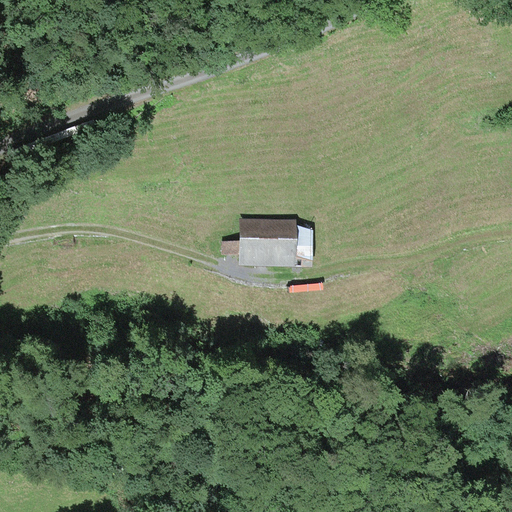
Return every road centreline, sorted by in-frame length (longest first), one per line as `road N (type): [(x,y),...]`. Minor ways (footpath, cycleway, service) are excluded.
road 1 (unclassified): [(0,152),(378,0)]
road 2 (track): [(0,241),(105,230),(251,279),(334,272)]
